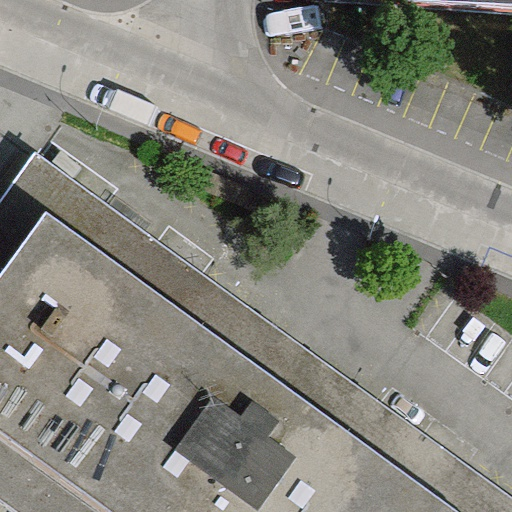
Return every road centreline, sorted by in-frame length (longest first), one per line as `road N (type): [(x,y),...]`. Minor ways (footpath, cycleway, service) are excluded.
road 1 (tertiary): [(215,98),(511,220)]
road 2 (tertiary): [(215,98),(0,12)]
